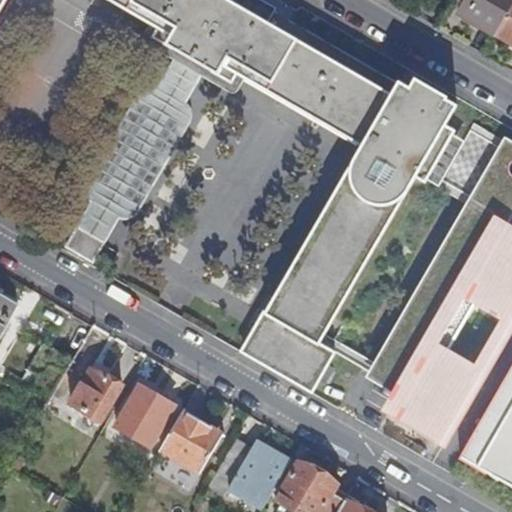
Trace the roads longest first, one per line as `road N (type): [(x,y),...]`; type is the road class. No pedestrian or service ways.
road 1 (residential): [(0,242),(465,511)]
road 2 (residential): [(511,98),(343,0)]
